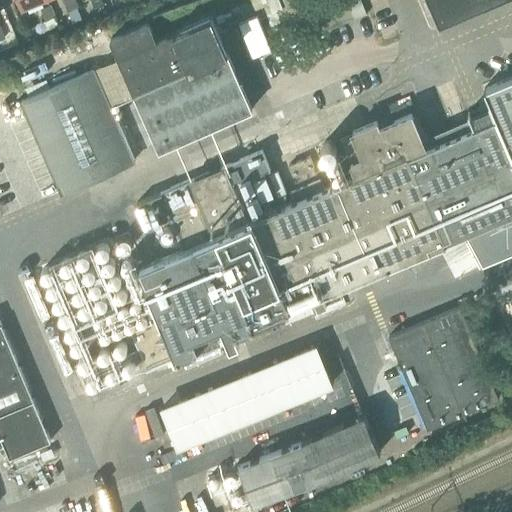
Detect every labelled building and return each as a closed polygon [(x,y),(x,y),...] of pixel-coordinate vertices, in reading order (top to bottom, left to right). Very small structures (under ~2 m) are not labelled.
[(79,7),(76,0),(64,0),(69,10),(63,13),(68,23),(82,17),(78,7),(79,7)] [(283,0),(287,9),(293,6),(298,19),(311,14),(319,34),(356,19),(348,0),(283,0)] [(511,0),(429,0),(439,24),(493,0),(511,0)] [(47,30),(59,25),(50,4),(42,8),(47,20),(44,21),(47,30)] [(252,108),(212,16),(157,40),(149,22),(112,38),(160,148),(252,108)] [(135,160),(95,68),(22,100),(62,192),(135,160)] [(511,76),(485,88),(497,117),(426,146),(412,113),(380,126),(377,121),(341,136),(352,162),(342,166),(347,179),(325,189),(320,179),(291,191),(295,201),(270,211),(254,174),(233,183),(225,164),(161,192),(185,249),(132,271),(142,293),(153,321),(133,329),(148,367),(176,356),(177,357),(255,325),(254,323),(315,298),(318,306),(342,296),(339,288),(511,215),(511,76)] [(297,181),(317,172),(310,156),(290,165),(297,181)] [(486,404),(485,402),(499,396),(461,305),(389,335),(427,426),(482,403),(483,405),(486,404)] [(0,433),(10,458),(51,440),(2,324),(0,318),(0,433)] [(252,501),(379,453),(365,416),(238,464),(252,501)]
